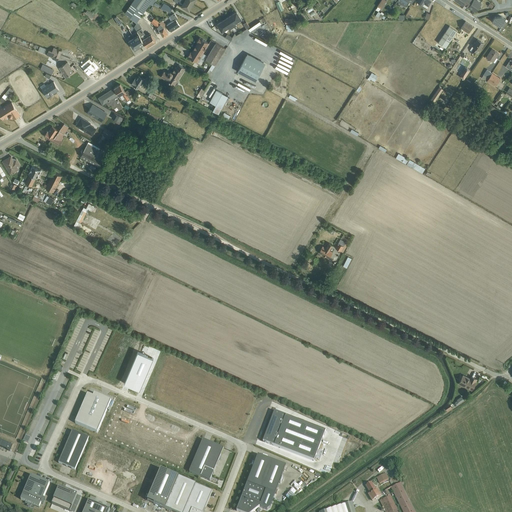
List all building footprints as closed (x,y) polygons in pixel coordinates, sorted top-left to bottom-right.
[(150,4),(153,0),(133,0),(125,12),(137,23),(141,17),(144,13),(146,10),(150,4)] [(174,0),(174,1),(178,3),(179,1),(183,3),(181,6),(189,10),(195,0),(174,0)] [(378,11),(375,15),(378,17),(379,16),(384,19),(385,16),(383,15),(384,13),(381,11),(381,12),(378,11),(381,8),(386,0),(381,0),(377,6),(378,6),(376,10),(378,11)] [(417,0),(416,1),(427,8),(432,1),(429,0),(417,0)] [(468,0),(465,5),(468,7),(469,6),(474,10),(476,11),(481,3),(476,0),(468,0)] [(163,2),(160,7),(161,7),(161,9),(165,11),(166,10),(170,13),(173,8),(163,2)] [(89,7),(85,12),(95,19),(99,14),(89,7)] [(230,16),(235,23),(241,19),(237,12),(230,16)] [(172,21),(167,24),(171,31),(180,26),(176,20),(178,18),(175,13),(169,17),(172,21)] [(164,27),(160,23),(152,15),(149,18),(150,20),(151,21),(157,27),(163,36),(168,33),(164,27)] [(115,17),(114,18),(118,24),(121,23),(123,22),(120,19),(117,16),(115,17)] [(228,27),(228,28),(230,29),(236,25),(236,24),(235,23),(230,16),(224,20),(225,22),(226,25),(228,27)] [(501,25),(504,20),(505,18),(501,16),(495,16),(492,21),(500,26),(501,25)] [(225,22),(224,20),(217,24),(218,25),(222,32),(228,28),(228,27),(226,25),(225,22)] [(466,21),(461,28),(468,32),(473,26),(466,21)] [(137,31),(145,43),(147,47),(156,41),(150,33),(147,35),(147,34),(146,35),(141,28),(142,28),(140,24),(137,22),(136,24),(135,25),(134,27),(137,31)] [(449,26),(438,42),(446,47),(457,31),(449,26)] [(132,35),(140,46),(145,43),(137,31),(132,35)] [(140,46),(132,35),(132,33),(131,34),(129,35),(131,39),(129,40),(135,50),(140,46)] [(191,52),(188,56),(198,62),(209,43),(200,37),(197,42),(197,43),(192,52),(191,52)] [(472,46),(470,49),(472,51),(477,53),(484,43),(478,39),(476,42),(474,42),(472,45),(472,46)] [(216,42),(206,59),(212,63),(209,69),(212,71),(226,48),(216,42)] [(61,54),(52,51),(40,46),(38,51),(47,54),(46,55),(53,57),(53,59),(57,61),(59,58),(61,54)] [(492,48),(486,57),(493,62),(493,61),(495,62),(500,55),(498,54),(499,53),(492,48)] [(247,53),(238,71),(256,81),(265,62),(253,56),(247,53)] [(464,58),(472,64),(476,59),(467,53),(464,58)] [(298,70),(304,59),(299,56),(295,64),(294,63),(292,67),(298,70)] [(68,62),(59,67),(66,78),(70,75),(70,74),(74,71),(68,62)] [(88,67),(94,76),(103,71),(98,62),(88,67)] [(43,64),(41,68),(52,74),(54,69),(43,64)] [(164,71),(161,77),(175,85),(185,68),(179,64),(176,67),(175,66),(171,72),(171,71),(168,72),(168,73),(164,71)] [(462,73),(459,76),(464,79),(470,70),(465,66),(461,73),(462,73)] [(487,81),(492,72),(487,69),(482,78),(487,81)] [(492,72),(487,81),(495,86),(501,78),(492,72)] [(136,77),(132,84),(138,88),(141,85),(142,86),(146,79),(142,77),(142,78),(139,76),(137,78),(136,77)] [(44,84),(40,86),(47,97),(51,95),(53,94),(53,93),(59,90),(54,81),(49,84),(48,83),(45,85),(44,84)] [(116,90),(119,95),(122,94),(128,103),(131,101),(130,99),(131,98),(130,95),(132,93),(129,89),(125,91),(120,84),(114,88),(116,90)] [(439,86),(431,98),(435,101),(443,89),(439,86)] [(200,87),(196,95),(200,98),(205,90),(200,87)] [(4,94),(0,99),(0,100),(3,102),(5,99),(7,96),(8,97),(14,91),(10,88),(5,94),(4,94)] [(216,89),(210,101),(216,105),(213,110),(219,113),(228,96),(216,89)] [(113,96),(109,91),(99,98),(103,104),(107,102),(109,106),(111,105),(114,108),(117,106),(119,109),(123,107),(117,97),(119,95),(116,90),(113,91),(115,95),(113,96)] [(502,93),(495,103),(496,104),(503,94),(502,93)] [(0,111),(13,103),(12,102),(2,107),(0,108),(0,111)] [(13,103),(0,111),(0,114),(3,119),(9,116),(10,117),(11,117),(12,117),(14,119),(20,115),(13,103)] [(93,104),(87,113),(102,122),(107,113),(93,104)] [(114,113),(112,117),(121,122),(124,118),(114,113)] [(80,118),(76,125),(93,135),(97,128),(90,124),(91,123),(83,118),(82,119),(80,118)] [(59,130),(52,140),(59,145),(63,140),(62,139),(64,136),(63,135),(69,127),(64,123),(59,130)] [(52,140),(59,130),(52,126),(49,131),(48,130),(45,136),(52,140)] [(105,128),(102,133),(112,140),(116,134),(105,128)] [(88,143),(81,156),(99,166),(107,153),(88,143)] [(399,153),(396,158),(422,173),(425,168),(416,163),(415,165),(408,161),(409,159),(399,153)] [(11,156),(3,161),(11,174),(20,169),(18,167),(18,166),(20,165),(16,159),(15,159),(13,158),(12,158),(11,156)] [(29,174),(25,183),(32,186),(36,177),(37,178),(41,169),(33,165),(29,174)] [(45,184),(43,187),(53,192),(62,175),(54,171),(47,185),(45,184)] [(44,200),(43,201),(45,202),(51,205),(55,199),(49,196),(46,201),(44,200)] [(340,239),(335,248),(343,252),(348,243),(340,239)] [(323,245),(319,252),(329,258),(333,252),(330,250),(333,245),(329,242),(326,247),(323,245)] [(348,256),(343,266),(347,268),(352,258),(348,256)] [(459,382),(473,389),(476,381),(477,379),(471,376),(470,379),(467,378),(467,377),(463,375),(462,376),(460,380),(459,382)] [(473,389),(459,382),(458,384),(472,391),(473,389)] [(88,395),(75,424),(98,433),(111,401),(95,394),(93,397),(88,395)] [(462,396),(457,399),(457,400),(454,401),(457,405),(464,400),(462,396)] [(72,431),(59,464),(75,471),(89,438),(72,431)] [(203,440),(189,472),(210,481),(223,449),(203,440)] [(258,455),(237,511),(238,511),(252,511),(259,507),(264,494),(270,497),(269,499),(273,500),(286,466),(258,455)] [(166,509),(179,478),(161,471),(148,502),(166,509)] [(386,474),(377,478),(379,484),(389,479),(386,474)] [(31,476),(21,500),(40,508),(41,504),(43,505),(45,499),(44,499),(50,484),(31,476)] [(391,488),(401,483),(397,476),(381,484),(382,485),(379,487),(384,499),(380,501),(385,511),(398,511),(388,490),(391,488)] [(179,478),(166,509),(172,511),(203,511),(212,492),(179,478)] [(371,482),(366,486),(370,493),(368,494),(372,501),(381,495),(378,489),(377,490),(371,482)] [(415,511),(401,483),(391,488),(403,511),(415,511)] [(70,511),(77,496),(59,488),(52,504),(70,511)] [(77,496),(70,511),(75,511),(82,498),(77,496)] [(109,511),(110,510),(89,500),(84,511),(109,511)]
